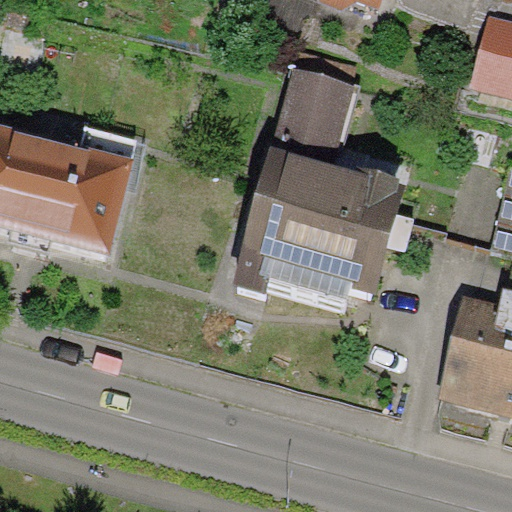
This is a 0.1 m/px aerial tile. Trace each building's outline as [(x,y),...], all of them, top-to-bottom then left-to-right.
[(511,99),(511,22),(495,20),(483,95),(511,99)] [(346,81),(288,70),(270,159),(316,169),(321,139),(335,142),(346,81)] [(77,154),(0,134),(0,220),(104,247),(132,137),(84,125),(77,154)] [(316,169),(270,159),(248,257),(270,262),(266,279),(338,295),(341,279),(368,285),(393,177),(348,167),(346,176),(316,169)] [(511,186),(507,185),(487,265),(511,271),(511,186)] [(511,333),(461,322),(436,427),(511,445),(511,333)]
